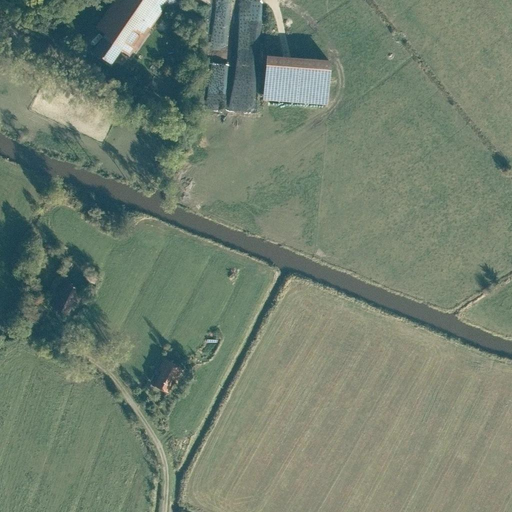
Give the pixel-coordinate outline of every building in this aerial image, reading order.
[(179,0),(114,0),(104,17),(100,14),(96,19),(99,20),(94,29),(102,34),(91,52),(110,64),(118,51),(133,60),(166,7),(172,11),(179,0)] [(237,36),(249,39),(256,11),(243,8),(237,36)] [(227,109),(233,41),(214,40),(208,107),(227,109)] [(331,63),(268,56),(263,102),(326,109),(331,63)] [(76,289),(62,283),(50,310),(65,317),(70,307),(74,309),(78,301),(72,298),(76,289)] [(183,371),(163,361),(150,386),(170,396),(183,371)]
